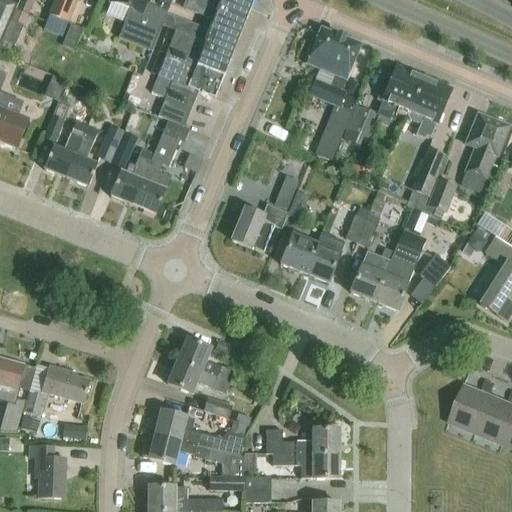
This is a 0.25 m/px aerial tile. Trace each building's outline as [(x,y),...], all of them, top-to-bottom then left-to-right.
[(0,0),(0,42),(15,6),(0,0)] [(19,0),(15,11),(27,16),(34,0),(19,0)] [(54,0),(48,15),(68,23),(77,0),(54,0)] [(111,0),(110,2),(129,10),(117,39),(150,53),(167,15),(147,6),(149,0),(111,0)] [(157,78),(150,94),(163,99),(156,118),(185,129),(195,102),(198,94),(214,101),(254,0),(221,0),(217,11),(211,26),(204,45),(192,40),(175,33),(157,78)] [(189,0),(185,10),(213,22),(217,11),(221,0),(189,0)] [(21,32),(27,16),(15,11),(8,26),(21,32)] [(82,31),(70,26),(61,48),(72,53),(82,31)] [(344,94),(341,93),(360,49),(321,32),(307,66),(334,77),(330,85),(327,84),(325,87),(314,82),(308,97),(338,110),(344,94)] [(397,107),(409,113),(406,118),(407,120),(424,82),(397,69),(388,90),(383,87),(376,102),(382,104),(377,115),(378,116),(375,123),(387,129),(397,107)] [(0,76),(0,146),(15,153),(27,124),(13,119),(19,105),(0,97),(0,90),(5,79),(0,76)] [(416,126),(421,124),(416,138),(425,141),(426,137),(430,139),(450,93),(424,82),(407,120),(409,122),(416,126)] [(58,103),(42,141),(53,145),(69,108),(58,103)] [(371,115),(353,108),(344,130),(362,137),(371,115)] [(497,169),(493,168),(507,131),(479,118),(468,146),(475,150),(469,167),(466,175),(487,183),(489,189),(497,169)] [(153,159),(133,207),(155,216),(165,192),(164,192),(170,179),(158,174),(161,167),(162,165),(168,167),(179,141),(184,144),(189,132),(166,123),(152,158),(153,159)] [(75,124),(63,153),(52,149),(44,171),(66,180),(86,128),(75,124)] [(96,166),(84,161),(96,132),(86,128),(66,180),(88,188),(96,166)] [(106,137),(96,158),(110,165),(119,143),(106,137)] [(133,149),(119,143),(110,165),(124,171),(133,149)] [(428,199),(436,181),(445,158),(428,151),(411,192),(428,199)] [(120,173),(110,198),(133,207),(153,159),(152,158),(150,163),(141,159),(138,158),(130,177),(120,173)] [(428,199),(425,207),(435,211),(433,216),(441,219),(443,214),(446,216),(456,189),(436,181),(428,199)] [(297,194),(287,218),(300,222),(309,199),(297,194)] [(264,255),(274,229),(281,231),(287,215),(268,207),(263,218),(244,211),(232,242),(252,251),(252,250),(264,255)] [(419,236),(428,217),(412,210),(404,229),(419,236)] [(356,245),(366,222),(354,217),(345,240),(356,245)] [(377,227),(366,222),(356,245),(368,250),(377,227)] [(393,254),(393,255),(373,304),(395,313),(406,286),(413,270),(409,269),(414,255),(419,256),(425,242),(402,232),(393,254)] [(316,246),(305,275),(327,285),(339,256),(343,246),(320,236),(316,246)] [(316,246),(293,237),(281,265),(305,275),(316,246)] [(511,251),(494,240),(483,256),(503,269),(478,308),(505,325),(511,314),(511,251)] [(373,304),(393,255),(393,254),(385,251),(381,260),(366,254),(349,294),(373,304)] [(434,289),(449,269),(434,257),(418,277),(434,289)] [(233,375),(205,363),(211,351),(186,340),(176,363),(229,386),(233,375)] [(239,364),(243,353),(219,343),(214,354),(239,364)] [(0,385),(18,390),(24,366),(0,359),(0,385)] [(191,396),(196,384),(224,396),(229,386),(176,363),(166,385),(191,396)] [(42,394),(47,395),(82,406),(89,383),(76,379),(77,376),(49,368),(42,394)] [(448,424),(475,435),(490,398),(463,387),(448,424)] [(29,395),(24,415),(36,418),(41,398),(29,395)] [(511,407),(490,398),(475,435),(502,446),(511,420),(511,407)] [(15,433),(24,404),(11,400),(3,430),(15,433)] [(227,421),(231,408),(207,400),(203,413),(227,421)] [(193,422),(186,420),(160,413),(154,437),(239,459),(243,437),(229,434),(221,441),(190,433),(193,422)] [(23,419),(20,430),(35,434),(38,423),(23,419)] [(511,420),(502,446),(511,450),(511,420)] [(92,439),(92,426),(69,425),(68,438),(92,439)] [(273,456),(338,457),(339,432),(312,431),(312,445),(282,444),(282,432),(266,432),(266,456),(273,456)] [(146,445),(142,459),(148,460),(173,467),(177,452),(193,456),(193,459),(221,465),(221,480),(242,480),(242,460),(239,459),(154,437),(151,446),(146,445)] [(0,453),(8,453),(8,440),(0,439),(0,453)] [(64,501),(65,482),(66,462),(54,461),(55,450),(30,449),(30,460),(36,461),(35,480),(39,480),(38,500),(64,501)] [(273,456),(273,468),(301,469),(301,480),(308,481),(311,481),(338,481),(338,457),(273,456)] [(209,480),(209,492),(242,493),(243,480),(242,480),(221,480),(209,480)] [(244,493),(269,493),(269,480),(244,480),(244,493)] [(186,489),(174,489),(147,489),(147,511),(220,511),(221,502),(186,501),(186,489)] [(269,505),(269,493),(244,493),(244,505),(269,505)]
